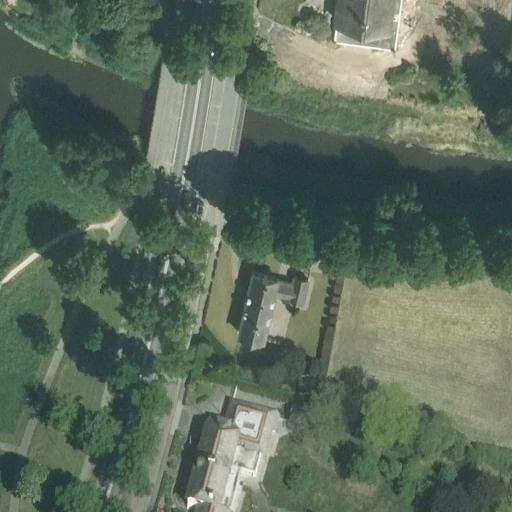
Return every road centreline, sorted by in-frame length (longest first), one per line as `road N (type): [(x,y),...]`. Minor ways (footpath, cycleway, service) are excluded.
road 1 (tertiary): [(103,511),(177,217),(210,0)]
road 2 (residential): [(135,511),(213,216)]
road 3 (residential): [(213,216),(511,255)]
